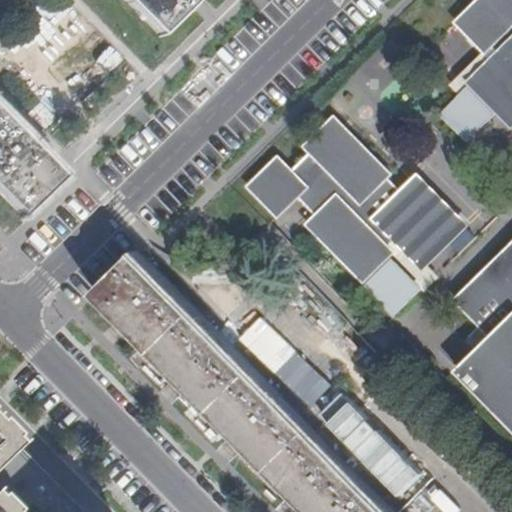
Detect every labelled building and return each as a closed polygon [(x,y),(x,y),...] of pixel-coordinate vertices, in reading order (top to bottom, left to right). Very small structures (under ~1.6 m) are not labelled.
[(0,0),(123,0),(159,37),(190,6),(196,0),(0,0),(0,195),(21,217),(60,178),(19,137),(0,117),(0,0)] [(511,0),(479,0),(456,23),(485,53),(492,45),(502,55),(477,79),(511,115),(511,0)] [(364,280),(393,252),(388,246),(398,235),(422,259),(460,221),(420,181),(406,196),(388,178),(391,174),(336,118),(306,147),(312,153),(293,172),(279,158),(249,187),(278,216),(299,196),(318,214),(308,224),(364,280)] [(511,245),(457,300),(493,337),(460,371),(511,423),(511,245)] [(227,348),(136,255),(96,294),(229,429),(311,511),(388,511),(371,494),(356,479),(227,348)] [(365,286),(394,316),(423,288),(393,258),(365,286)] [(23,433),(0,409),(0,432),(6,439),(12,445),(23,433)] [(0,511),(74,511),(71,508),(62,500),(50,511),(23,511),(32,504),(50,487),(10,446),(4,440),(6,439),(0,432),(0,511)] [(100,511),(44,455),(23,433),(12,445),(49,482),(78,511),(100,511)] [(39,511),(50,511),(62,500),(50,487),(32,504),(39,511)]
